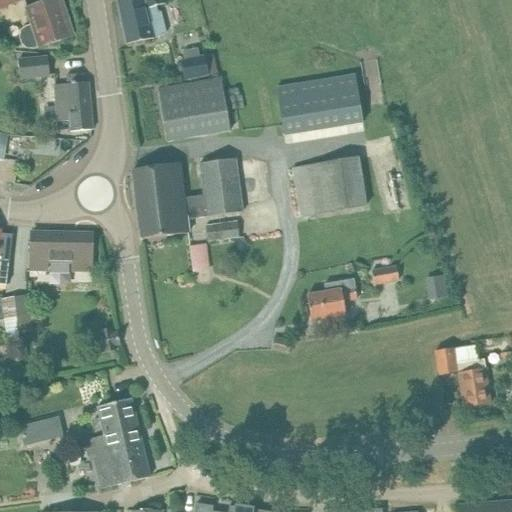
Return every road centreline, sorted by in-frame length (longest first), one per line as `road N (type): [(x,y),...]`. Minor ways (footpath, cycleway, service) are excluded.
road 1 (tertiary): [(499,442),(294,456),(220,438),(187,412),(146,358),(124,238),(97,176)]
road 2 (track): [(511,482),(370,496),(223,490),(184,456),(162,384)]
road 3 (secondary): [(97,176),(113,137),(93,0)]
